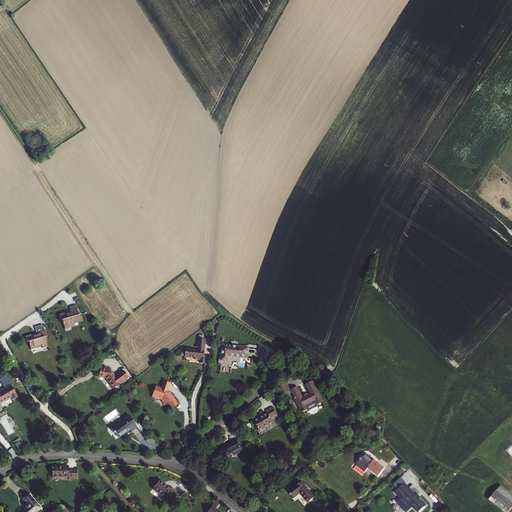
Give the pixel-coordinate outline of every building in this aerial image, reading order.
[(80,319),(77,313),(76,313),(72,304),(66,306),(67,311),(57,315),(58,321),(60,320),(63,328),(78,322),(77,320),(80,319)] [(45,340),(46,340),(44,334),(41,335),(39,330),(33,332),(36,337),(25,341),(28,347),(30,347),(33,353),(43,349),(44,352),(49,350),(45,340)] [(201,363),(206,364),(207,356),(204,356),(207,341),(199,339),(197,350),(194,350),(194,348),(187,348),(185,357),(191,358),(191,357),(195,358),(195,359),(201,360),(201,363)] [(223,346),(222,361),(229,362),(229,357),(247,358),(248,347),(223,346)] [(111,368),(105,366),(103,375),(108,376),(117,387),(118,385),(119,386),(122,384),(121,383),(123,381),(124,382),(133,376),(127,368),(120,374),(115,368),(111,367),(111,368)] [(170,405),(173,408),(177,405),(176,402),(177,401),(170,392),(169,393),(167,390),(168,389),(170,383),(162,380),(161,383),(162,384),(161,387),(156,385),(154,389),(153,388),(152,392),(153,393),(152,396),(156,398),(156,397),(161,399),(165,404),(167,402),(169,405),(170,405)] [(290,390),(301,413),(308,410),(306,406),(315,402),(317,405),(323,402),(314,386),(308,389),(310,393),(302,397),(297,387),(290,390)] [(0,404),(10,399),(12,401),(17,398),(11,387),(0,392),(0,404)] [(267,413),(254,421),(259,431),(273,423),(270,418),(276,415),(272,407),(266,411),(267,413)] [(129,415),(118,423),(126,433),(130,430),(131,432),(137,427),(129,415)] [(126,433),(118,423),(111,428),(118,439),(126,433)] [(218,449),(222,458),(233,453),(234,455),(242,451),(236,439),(227,444),(228,445),(218,449)] [(359,466),(367,456),(365,454),(357,464),(359,466)] [(374,460),(373,461),(367,456),(359,466),(365,471),(368,467),(372,470),(371,472),(378,477),(385,468),(374,460)] [(68,477),(68,478),(77,478),(76,469),(68,470),(68,466),(52,467),(52,477),(68,477)] [(163,498),(166,494),(173,499),(178,493),(171,487),(170,489),(159,480),(152,488),(163,498)] [(300,494),(308,503),(314,498),(302,483),(289,493),(294,499),(300,494)] [(403,484),(397,490),(417,511),(424,506),(403,484)] [(511,494),(500,485),(497,489),(492,484),(483,495),(488,500),(502,511),(508,511),(511,507),(511,494)] [(32,511),(38,507),(28,495),(23,499),(26,503),(24,504),(24,505),(24,507),(25,509),(20,511),(32,511)]
